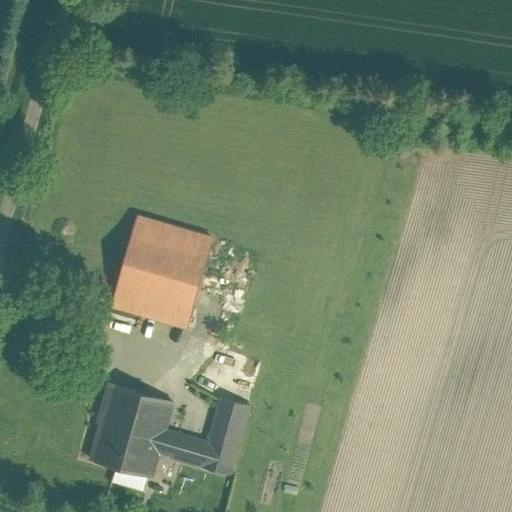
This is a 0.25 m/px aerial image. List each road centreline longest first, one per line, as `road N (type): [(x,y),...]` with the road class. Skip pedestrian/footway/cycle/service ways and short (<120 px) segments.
road 1 (unclassified): [(63,0),(0,232)]
road 2 (unknown): [(0,279),(153,349)]
